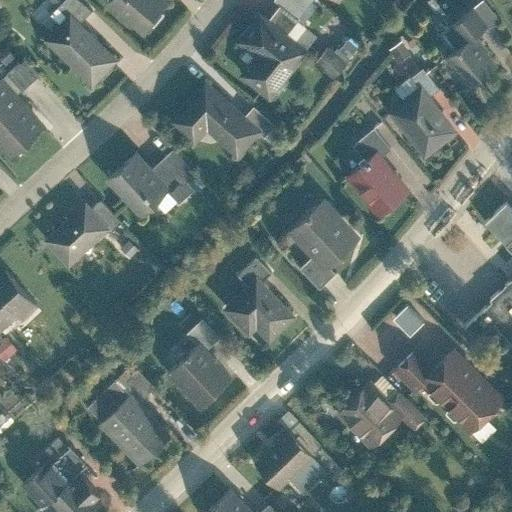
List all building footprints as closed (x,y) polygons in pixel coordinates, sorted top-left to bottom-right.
[(92,10),(80,0),(62,0),(58,5),(71,17),(79,24),(92,10)] [(166,1),(165,0),(109,0),(107,2),(139,31),(166,1)] [(310,0),(275,0),(282,6),(295,17),(310,0)] [(499,18),(484,0),(480,0),(449,26),(466,45),(477,35),(499,18)] [(295,17),(282,6),(270,19),(302,48),(314,35),(295,17)] [(270,19),(261,13),(238,41),(254,55),(239,73),(270,98),(308,53),(302,48),(270,19)] [(93,81),(115,59),(79,24),(71,17),(50,39),(93,81)] [(499,64),(477,35),(466,45),(449,57),(470,86),(499,64)] [(37,72),(23,57),(8,71),(22,86),(37,72)] [(438,85),(421,67),(398,88),(408,99),(420,89),(426,96),(438,85)] [(45,124),(3,78),(0,80),(0,139),(13,153),(45,124)] [(244,118),(203,81),(166,121),(191,144),(207,128),(236,155),(257,132),(244,118)] [(426,96),(420,89),(408,99),(394,109),(427,151),(453,131),(426,96)] [(276,127),(256,106),(244,118),(257,132),(264,139),(276,127)] [(393,144),(376,126),(355,144),(367,158),(376,150),(381,155),(393,144)] [(381,155),(376,150),(367,158),(345,177),(378,214),(408,188),(381,155)] [(191,171),(174,151),(150,171),(165,188),(175,199),(191,186),(184,178),(191,171)] [(150,171),(134,153),(106,178),(137,213),(165,188),(150,171)] [(511,171),(501,186),(511,194),(511,171)] [(359,233),(327,196),(292,226),(313,252),(324,263),(359,233)] [(125,220),(104,199),(89,214),(105,230),(110,235),(125,220)] [(89,214),(82,207),(47,240),(70,264),(105,230),(89,214)] [(511,235),(503,243),(511,253),(511,265),(511,266),(511,267),(511,284),(468,324),(476,333),(491,319),(511,342),(511,235)] [(317,282),(330,269),(324,263),(313,252),(300,265),(317,282)] [(272,270),(257,253),(238,270),(247,280),(254,274),(260,281),(272,270)] [(40,306),(7,269),(0,274),(0,326),(18,310),(25,319),(40,306)] [(260,281),(254,274),(247,280),(221,305),(247,332),(258,323),(268,334),(291,313),(260,281)] [(219,333),(202,316),(188,329),(199,340),(205,347),(219,333)] [(205,347),(199,340),(170,368),(200,399),(229,372),(205,347)] [(433,363),(414,344),(391,367),(410,386),(419,378),(433,363)] [(503,396),(454,344),(433,363),(419,378),(468,429),(503,396)] [(155,383),(139,365),(128,374),(123,369),(116,377),(131,392),(136,400),(155,383)] [(116,377),(89,404),(104,419),(131,392),(116,377)] [(388,400),(368,380),(338,409),(368,441),(398,412),(388,400)] [(425,416),(401,389),(388,400),(398,412),(412,427),(425,416)] [(136,400),(131,392),(104,419),(98,424),(135,461),(167,430),(136,400)] [(321,469),(285,428),(251,458),(276,485),(290,473),(302,487),(321,469)] [(73,470),(83,461),(65,442),(48,458),(66,477),(73,470)] [(57,511),(92,511),(102,504),(73,470),(66,477),(48,458),(21,483),(39,503),(45,497),(57,511)] [(251,511),(230,487),(203,510),(204,511),(251,511)] [(280,511),(270,500),(257,511),(280,511)]
